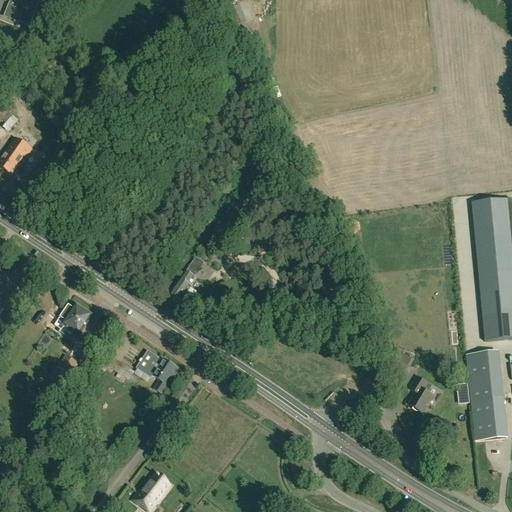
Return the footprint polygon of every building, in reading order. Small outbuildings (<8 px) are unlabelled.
[(10,0),(5,15),(30,26),(40,0),(10,0)] [(12,118),(0,107),(0,120),(2,122),(3,121),(6,125),(12,118)] [(11,132),(21,122),(15,116),(5,126),(11,132)] [(15,140),(0,161),(0,167),(13,177),(32,151),(15,140)] [(511,203),(511,200),(472,204),(485,343),(511,340),(511,203)] [(212,236),(223,244),(240,220),(229,212),(212,236)] [(303,233),(291,212),(284,217),(288,223),(284,226),(288,233),(292,230),(296,237),(303,233)] [(279,218),(274,221),(277,226),(282,223),(279,218)] [(179,303),(180,301),(181,302),(181,301),(187,306),(197,292),(190,288),(196,280),(193,278),(198,270),(199,271),(204,263),(196,257),(170,295),(174,297),(173,299),(179,303)] [(327,264),(325,270),(329,271),(324,288),(332,290),(338,267),(327,264)] [(84,327),(90,317),(90,315),(78,307),(75,308),(74,310),(68,306),(60,318),(63,320),(61,323),(64,325),(79,335),(81,332),(83,333),(86,328),(84,327)] [(141,364),(137,369),(151,378),(152,376),(160,381),(154,390),(161,395),(167,386),(178,370),(162,359),(161,361),(148,352),(142,361),(141,360),(140,363),(141,364)] [(401,380),(413,361),(401,354),(389,373),(401,380)] [(66,356),(53,376),(65,384),(78,364),(66,356)] [(115,359),(109,368),(130,382),(135,373),(115,359)] [(410,390),(415,393),(414,394),(414,397),(409,406),(423,414),(433,397),(422,390),(426,383),(418,378),(410,390)] [(501,399),(471,403),(475,443),(505,440),(501,399)] [(138,494),(133,501),(139,506),(139,505),(144,509),(147,511),(150,511),(157,504),(164,494),(170,486),(168,485),(160,478),(158,476),(158,477),(155,475),(139,495),(138,494)]
